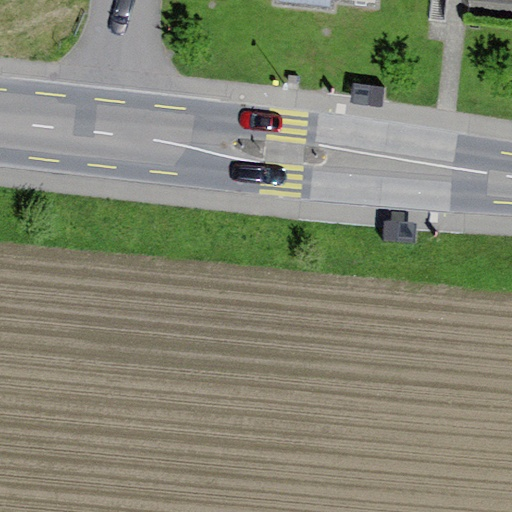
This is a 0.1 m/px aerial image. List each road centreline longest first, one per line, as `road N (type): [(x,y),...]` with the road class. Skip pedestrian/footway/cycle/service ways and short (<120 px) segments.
road 1 (tertiary): [(128,134),(511,178)]
road 2 (residential): [(142,0),(128,134)]
road 3 (tertiary): [(0,121),(128,134)]
